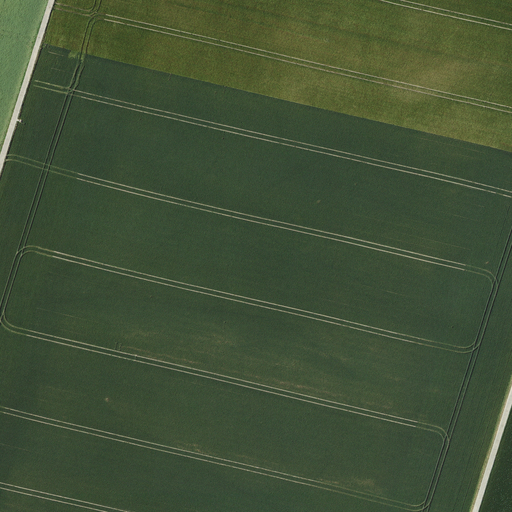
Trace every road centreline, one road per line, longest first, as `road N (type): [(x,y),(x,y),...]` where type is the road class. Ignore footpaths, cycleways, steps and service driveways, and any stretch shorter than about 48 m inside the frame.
road 1 (track): [(0,167),(52,0)]
road 2 (track): [(474,511),(511,390)]
